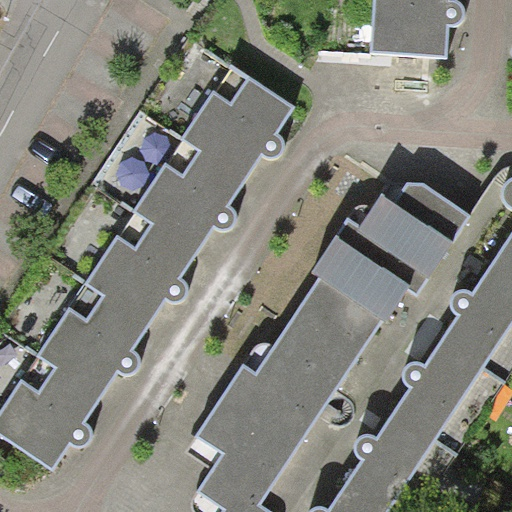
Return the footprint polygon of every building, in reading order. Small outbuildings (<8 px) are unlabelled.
[(450,0),(377,0),(374,56),(443,59),(444,30),(455,31),(463,24),(463,15),(455,7),(450,7),(450,0)] [(210,97),(180,140),(199,153),(239,180),(255,157),(268,159),(277,156),(278,148),(271,137),(290,107),(249,83),(230,110),(210,97)] [(264,511),(476,211),(385,147),(180,438),(212,460),(191,490),(222,511),(221,511),(264,511)] [(162,168),(132,212),(151,225),(192,251),(207,229),(220,230),(229,228),(230,219),(223,209),(239,180),(199,153),(182,182),(162,168)] [(511,184),(501,185),(495,194),(495,202),(502,210),(511,217),(511,227),(481,275),(511,296),(511,184)] [(112,240),(82,286),(101,295),(145,324),(157,302),(170,304),(180,301),(180,293),(173,282),(192,251),(151,225),(132,253),(112,240)] [(494,384),(511,357),(511,296),(481,275),(467,296),(460,294),(450,296),(443,307),(444,314),(456,322),(438,347),(494,384)] [(62,311),(29,360),(50,374),(92,403),(110,377),(121,378),(130,375),(131,367),(124,356),(145,324),(101,295),(82,324),(62,311)] [(449,456),(494,384),(438,347),(422,371),(411,367),(401,369),(394,380),(395,387),(405,393),(389,418),(449,456)] [(15,388),(0,409),(0,441),(44,472),(60,449),(73,450),(82,448),(83,439),(76,428),(92,403),(50,374),(35,401),(15,388)] [(373,511),(413,511),(449,456),(389,418),(373,442),(364,438),(354,441),(347,452),(348,458),(358,465),(341,490),(373,511)] [(373,511),(341,490),(327,511),(316,511),(315,511),(311,511),(373,511)]
